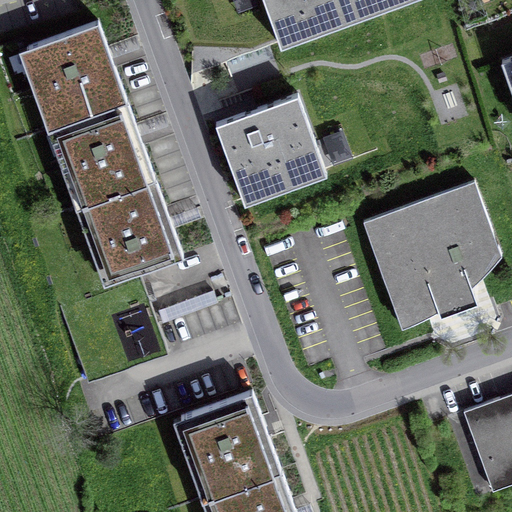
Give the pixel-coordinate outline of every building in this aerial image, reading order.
[(402,0),(264,0),(281,44),(402,0)] [(58,120),(59,122),(127,98),(98,19),(27,45),(28,47),(31,46),(40,70),(31,73),(40,100),(50,97),(58,120)] [(511,55),(502,59),(511,87),(511,55)] [(327,171),(298,92),(216,122),(245,201),(327,171)] [(86,198),(87,200),(154,174),(127,98),(59,122),(59,124),(68,147),(59,150),(69,178),(78,174),(86,198)] [(183,253),(154,174),(87,200),(87,201),(96,225),(87,228),(97,255),(106,252),(114,275),(111,277),(112,279),(183,253)] [(474,179),(363,219),(402,326),(438,309),(440,315),(478,301),(472,284),(502,253),(474,179)] [(212,490),(213,491),(281,467),(252,388),(181,414),(182,417),(185,416),(194,439),(185,442),(195,470),(204,466),(212,490)] [(511,391),(464,409),(493,489),(511,481),(511,391)] [(297,511),(281,467),(213,491),(213,493),(220,511),(297,511)]
